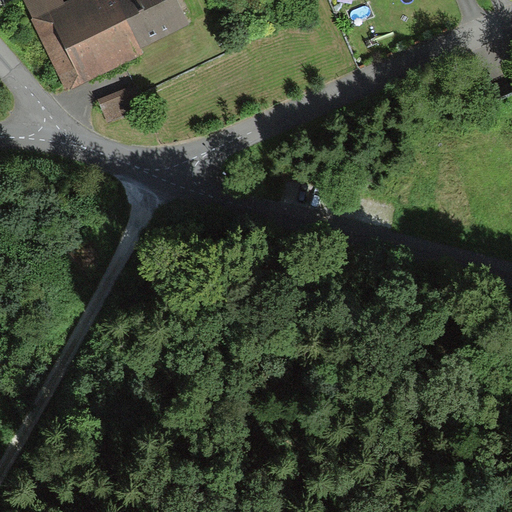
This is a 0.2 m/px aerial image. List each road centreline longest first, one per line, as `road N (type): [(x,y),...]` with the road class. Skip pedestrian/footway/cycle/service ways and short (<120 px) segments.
road 1 (residential): [(511,17),(154,175)]
road 2 (residential): [(154,175),(193,196),(511,269)]
road 3 (track): [(0,460),(154,175)]
